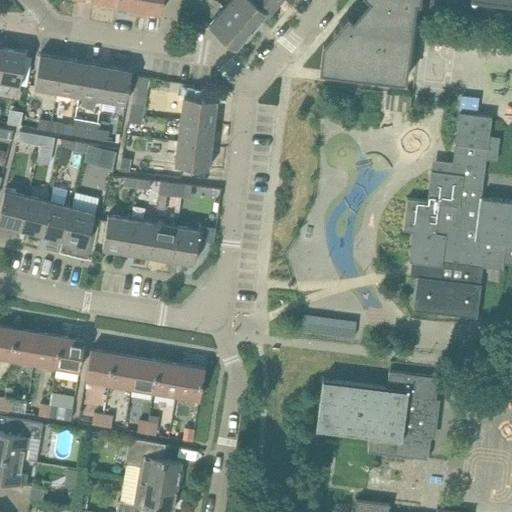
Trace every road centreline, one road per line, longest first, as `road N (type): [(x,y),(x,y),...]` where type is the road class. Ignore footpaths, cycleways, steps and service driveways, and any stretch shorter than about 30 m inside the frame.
road 1 (residential): [(247,87),(214,56),(51,25),(31,0)]
road 2 (residential): [(210,306),(224,280),(247,87)]
road 3 (residential): [(210,306),(193,315),(162,314),(0,281)]
road 4 (residential): [(214,511),(236,379),(210,306)]
